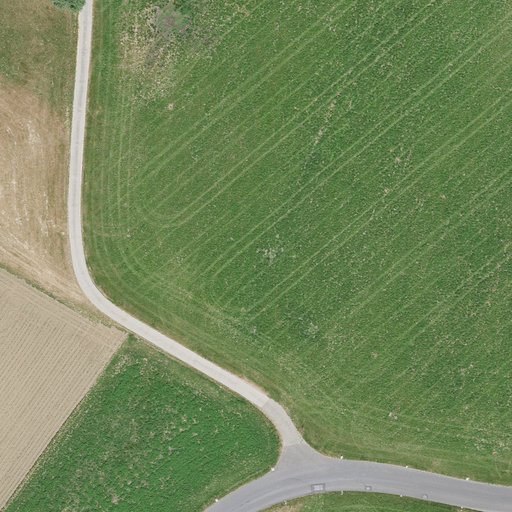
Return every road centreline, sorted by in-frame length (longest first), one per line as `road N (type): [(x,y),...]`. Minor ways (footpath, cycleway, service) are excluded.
road 1 (track): [(83,0),(69,219),(77,276),(122,319),(257,394),(288,433),(294,481)]
road 2 (tertiary): [(511,500),(337,476),(294,481),(227,511)]
